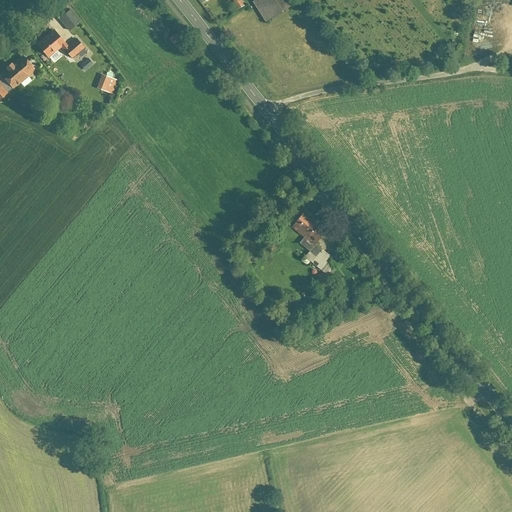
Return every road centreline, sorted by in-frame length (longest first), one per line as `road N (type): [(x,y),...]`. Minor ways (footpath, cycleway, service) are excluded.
road 1 (secondary): [(511,428),(176,0)]
road 2 (track): [(263,107),(472,67),(511,48)]
